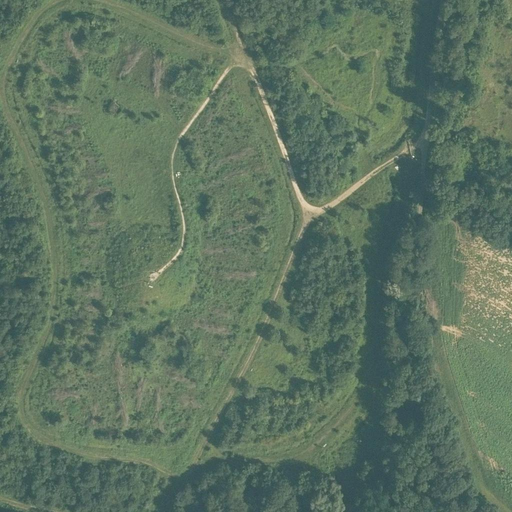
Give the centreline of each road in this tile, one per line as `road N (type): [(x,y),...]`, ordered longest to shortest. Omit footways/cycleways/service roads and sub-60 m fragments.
road 1 (unclassified): [(419,511),(426,451),(407,360),(443,0)]
road 2 (track): [(185,476),(257,340),(309,215),(426,134)]
road 3 (track): [(225,0),(309,215)]
